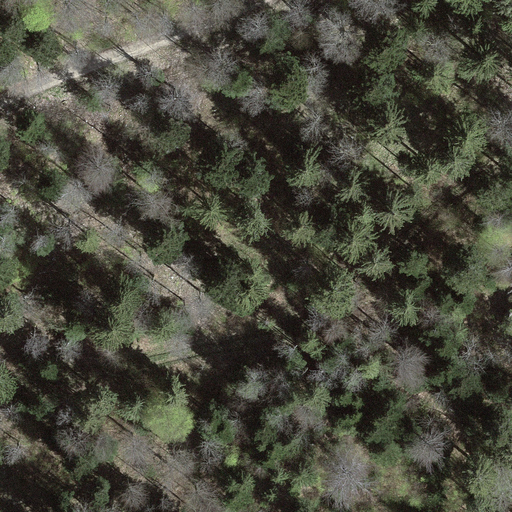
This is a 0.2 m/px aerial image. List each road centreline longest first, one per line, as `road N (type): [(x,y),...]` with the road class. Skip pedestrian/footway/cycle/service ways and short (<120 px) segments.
road 1 (track): [(511,156),(454,184),(303,337),(125,352),(0,388)]
road 2 (track): [(37,511),(192,409),(258,341)]
road 3 (track): [(253,0),(0,102)]
